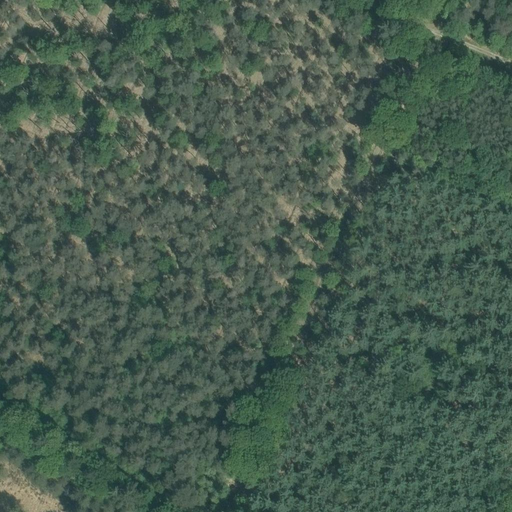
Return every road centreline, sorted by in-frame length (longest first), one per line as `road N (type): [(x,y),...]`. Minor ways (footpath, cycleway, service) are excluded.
road 1 (track): [(427,28),(223,511)]
road 2 (track): [(0,405),(160,511)]
